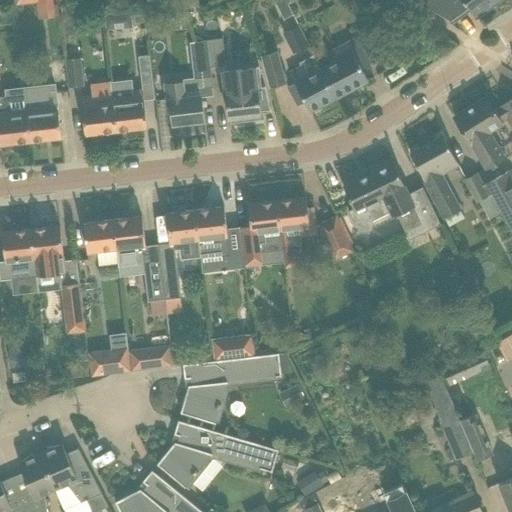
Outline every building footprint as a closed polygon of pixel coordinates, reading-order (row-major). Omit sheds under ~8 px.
[(13,0),(14,3),(34,1),(36,17),(56,15),(54,0),(13,0)] [(156,0),(141,0),(145,11),(158,6),(156,0)] [(285,0),(274,0),(283,19),(292,14),(287,4),(285,0)] [(475,17),(494,4),(490,0),(417,0),(417,1),(450,21),(468,8),(475,17)] [(386,15),(375,21),(379,29),(390,23),(386,15)] [(206,40),(209,67),(225,65),(222,38),(206,40)] [(332,64),(319,71),(334,99),(368,81),(361,69),(370,64),(357,39),(348,44),(336,50),(327,55),(332,64)] [(209,67),(206,40),(190,42),(194,78),(196,78),(210,76),(209,67)] [(260,56),(269,87),(285,83),(276,51),(260,56)] [(138,57),(141,85),(153,84),(149,55),(138,57)] [(334,99),(319,71),(311,56),(299,63),(300,66),(288,72),(295,83),(287,87),(297,105),(304,101),(310,112),(334,99)] [(64,60),(69,88),(84,86),(80,57),(64,60)] [(227,70),(223,71),(225,91),(226,99),(229,119),(230,119),(231,123),(245,122),(244,117),(260,115),(259,111),(271,109),(263,87),(260,87),(257,67),(227,70)] [(203,122),(199,89),(213,87),(211,76),(210,76),(196,78),(196,80),(183,82),(183,81),(164,83),(166,99),(170,99),(173,125),(203,122)] [(110,81),(112,98),(116,131),(147,128),(142,89),(132,91),(130,79),(110,81)] [(59,118),(57,99),(55,88),(41,90),(41,86),(24,88),(26,107),(30,141),(61,138),(59,118)] [(0,144),(30,141),(26,107),(11,109),(10,95),(0,96),(0,144)] [(116,131),(112,98),(92,100),(91,95),(80,97),(85,135),(116,131)] [(454,117),(465,134),(486,167),(504,156),(488,131),(501,123),(506,121),(511,130),(511,99),(493,111),(485,98),(454,117)] [(442,175),(459,166),(442,134),(410,152),(426,182),(423,183),(443,219),(444,219),(449,226),(465,217),(460,210),(461,209),(442,175)] [(397,215),(405,232),(423,224),(408,194),(391,159),(370,170),(371,173),(343,187),(353,208),(348,210),(356,228),(358,230),(360,232),(363,233),(368,232),(371,230),(373,225),(372,221),(368,212),(385,204),(391,217),(397,215)] [(483,185),(489,196),(491,194),(511,231),(511,168),(483,185)] [(477,202),(489,196),(483,185),(476,173),(464,179),(477,202)] [(306,197),(276,200),(282,249),(284,267),(302,265),(300,246),(290,248),(287,227),(298,225),(299,236),(316,233),(314,217),(308,218),(306,197)] [(238,226),(241,253),(243,265),(261,263),(261,251),(282,249),(276,200),(247,203),(250,225),(238,226)] [(200,255),(229,251),(224,206),(194,210),(198,237),(200,255)] [(198,237),(194,210),(165,213),(168,233),(169,241),(169,248),(170,251),(175,250),(179,249),(180,258),(200,255),(198,237)] [(317,223),(335,260),(354,251),(336,214),(317,223)] [(112,219),(117,262),(118,266),(143,263),(147,300),(164,298),(159,260),(158,249),(146,251),(141,216),(112,219)] [(98,264),(117,262),(112,219),(83,223),(87,250),(97,249),(98,264)] [(60,225),(30,229),(35,272),(36,275),(65,272),(60,225)] [(35,272),(30,229),(1,232),(4,262),(0,262),(0,264),(1,276),(35,272)] [(176,258),(159,260),(164,298),(180,297),(176,258)] [(78,282),(61,285),(66,321),(67,333),(85,330),(83,319),(80,291),(79,292),(78,282)] [(209,339),(212,360),(253,355),(251,334),(209,339)] [(27,343),(8,345),(10,359),(29,357),(27,343)] [(146,368),(172,365),(169,345),(143,348),(146,368)] [(127,347),(113,349),(113,351),(110,351),(103,352),(103,350),(89,352),(92,375),(130,370),(127,347)] [(180,412),(199,418),(215,423),(227,382),(281,375),(278,352),(253,355),(212,360),(202,361),(183,364),(184,378),(189,378),(190,385),(188,385),(180,412)] [(39,357),(7,361),(10,384),(42,379),(39,357)] [(456,459),(472,451),(460,420),(440,375),(432,380),(425,382),(456,459)] [(397,412),(404,426),(427,415),(421,401),(397,412)] [(460,420),(472,451),(477,461),(493,455),(475,414),(460,420)] [(157,464),(172,476),(185,487),(212,454),(272,471),(278,449),(178,420),(174,434),(179,435),(176,442),(175,442),(157,464)] [(62,444),(41,454),(56,489),(56,488),(64,508),(81,502),(87,499),(92,511),(93,511),(108,506),(78,448),(66,453),(62,444)] [(23,472),(12,477),(26,511),(47,511),(45,493),(56,489),(41,454),(19,463),(23,472)] [(511,511),(511,468),(509,469),(511,477),(511,478),(498,484),(509,511),(511,511)] [(115,502),(120,511),(203,511),(167,483),(152,470),(143,481),(146,484),(142,490),(140,489),(115,502)] [(0,481),(0,511),(1,511),(26,511),(12,477),(0,482),(0,481)] [(312,494),(301,500),(304,508),(316,503),(312,494)] [(428,511),(480,511),(474,497),(441,511),(428,511),(429,511),(428,511)] [(304,508),(306,511),(321,511),(317,503),(316,503),(304,508)]
